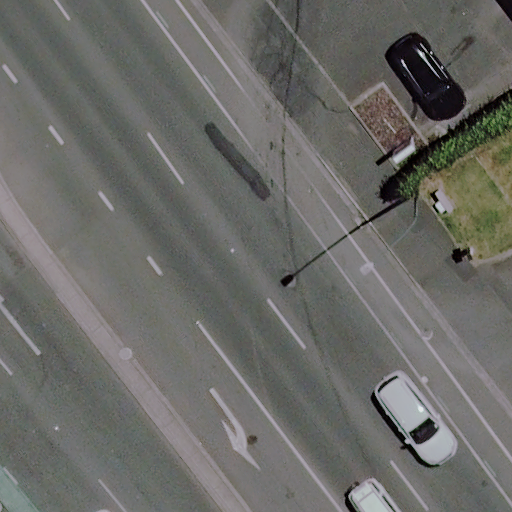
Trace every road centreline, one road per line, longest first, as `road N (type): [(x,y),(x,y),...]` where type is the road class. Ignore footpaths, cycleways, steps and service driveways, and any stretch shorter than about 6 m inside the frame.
road 1 (secondary): [(54,0),(426,511)]
road 2 (secondary): [(127,511),(0,349)]
